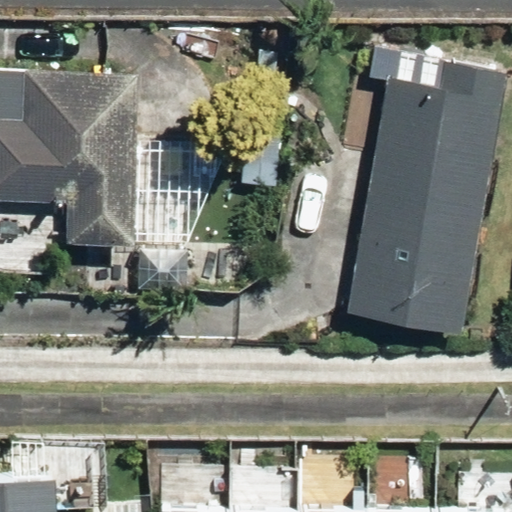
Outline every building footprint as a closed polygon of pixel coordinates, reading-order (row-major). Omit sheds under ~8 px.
[(341,306),(453,326),(498,66),(436,55),(432,78),(382,70),(341,306)] [(132,242),(180,244),(217,154),(217,135),(128,132),(131,66),(0,62),(0,194),(58,196),(56,235),(132,237),(132,242)] [(84,281),(113,281),(113,250),(86,250),(84,281)] [(27,511),(24,447),(0,448),(0,511),(27,511)] [(137,481),(136,511),(473,511),(474,486),(137,481)]
